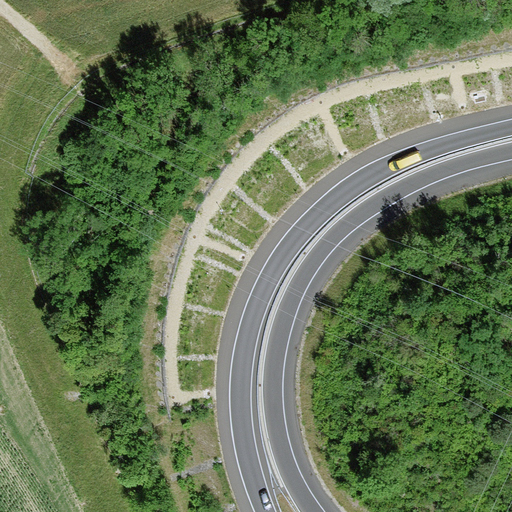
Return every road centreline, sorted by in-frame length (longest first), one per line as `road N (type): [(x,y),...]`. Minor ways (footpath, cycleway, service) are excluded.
road 1 (motorway): [(511,127),(373,173),(321,211),(280,260),(255,310),(242,363),(243,437),(265,511)]
road 2 (motorway): [(313,511),(286,465),(274,411),(276,345),(294,291),(326,244),(370,206),(455,165),(511,150)]
